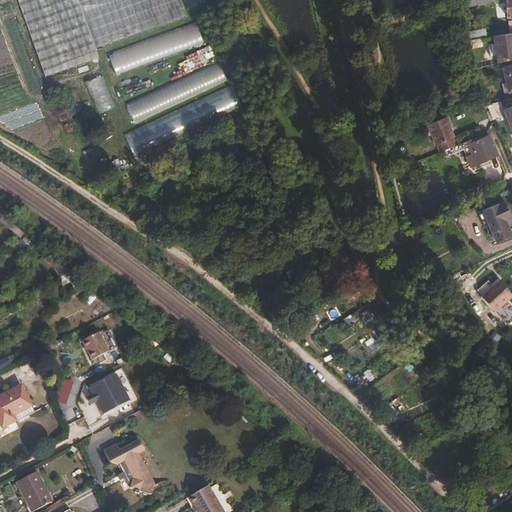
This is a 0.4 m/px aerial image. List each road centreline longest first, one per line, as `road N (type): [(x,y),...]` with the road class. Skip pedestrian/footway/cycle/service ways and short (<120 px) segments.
road 1 (track): [(0,135),(259,304),(468,511)]
road 2 (unknown): [(0,479),(71,442),(77,390),(120,356)]
